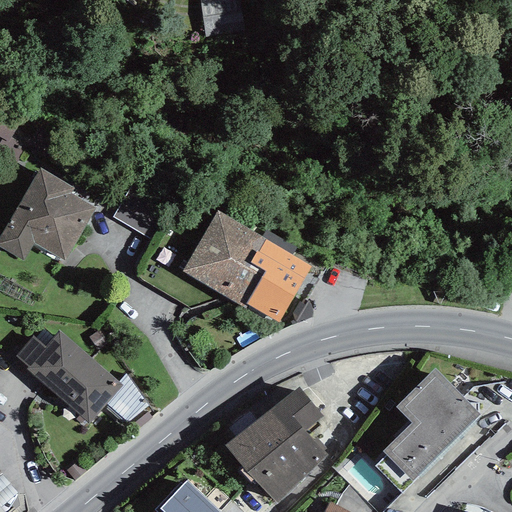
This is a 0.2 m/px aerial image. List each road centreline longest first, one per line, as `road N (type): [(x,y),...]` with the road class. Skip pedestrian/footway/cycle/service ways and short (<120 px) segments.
road 1 (tertiary): [(511,341),(420,326),(310,342),(259,366),(72,511)]
road 2 (unknown): [(202,407),(98,227)]
